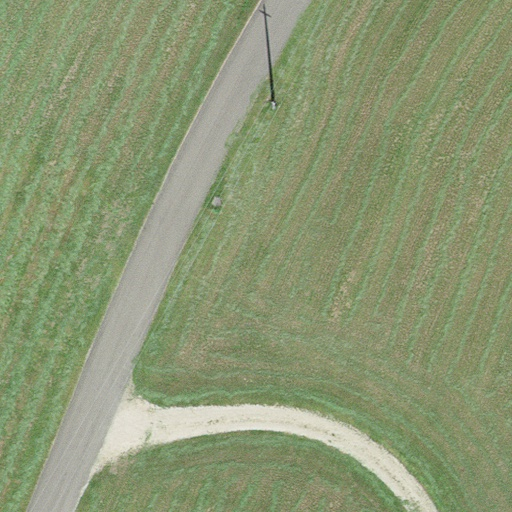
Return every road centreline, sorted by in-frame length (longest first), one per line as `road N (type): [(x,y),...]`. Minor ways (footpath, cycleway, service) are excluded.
road 1 (unclassified): [(44,511),(143,258),(281,0)]
road 2 (track): [(84,417),(261,419),(318,430),(364,454),(425,511)]
